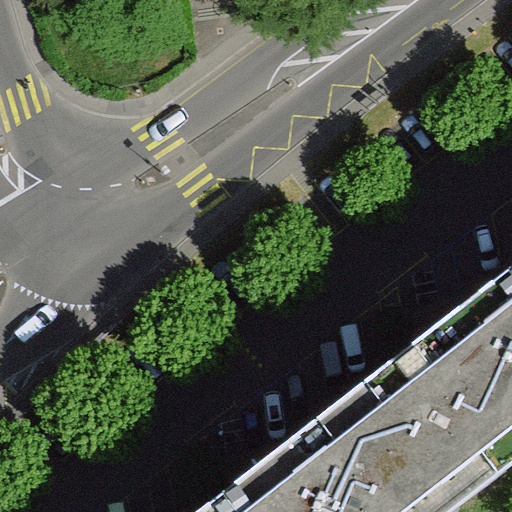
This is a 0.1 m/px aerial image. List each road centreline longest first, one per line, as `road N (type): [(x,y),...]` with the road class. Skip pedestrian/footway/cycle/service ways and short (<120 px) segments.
road 1 (tertiary): [(391,0),(136,195),(69,203)]
road 2 (residential): [(0,356),(43,297),(69,203)]
